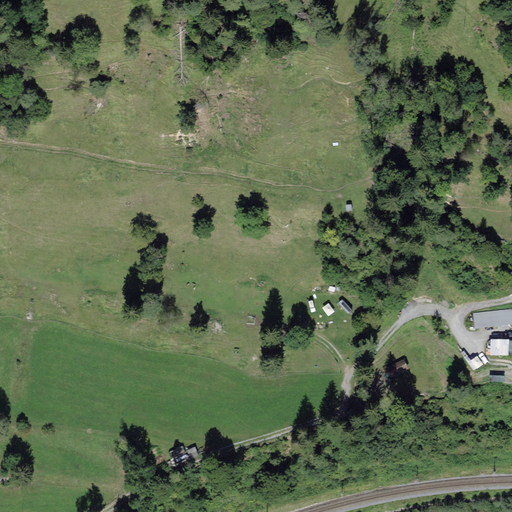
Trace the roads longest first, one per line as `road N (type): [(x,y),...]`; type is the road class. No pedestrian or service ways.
road 1 (track): [(460,315),(416,311),(393,328),(346,377),(342,413),(233,448),(103,511)]
road 2 (track): [(511,296),(470,307),(456,325),(478,357),(511,364)]
